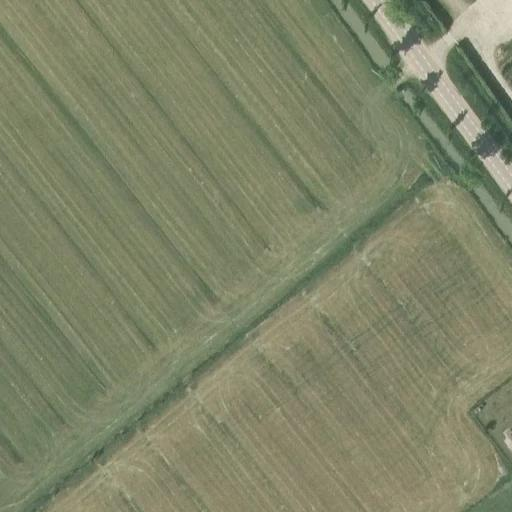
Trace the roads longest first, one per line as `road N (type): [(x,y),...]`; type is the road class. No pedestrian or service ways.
road 1 (tertiary): [(511,181),(376,0)]
road 2 (track): [(511,98),(437,0)]
